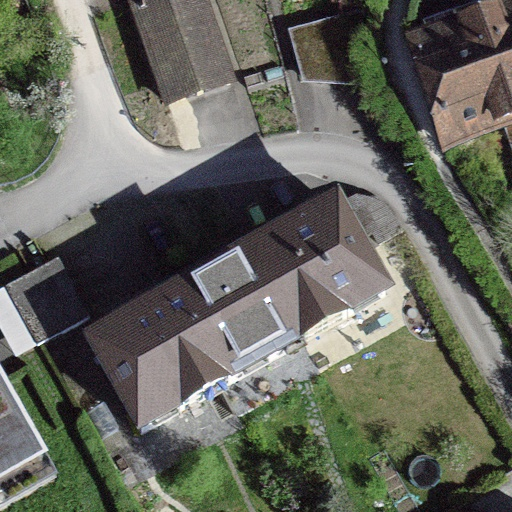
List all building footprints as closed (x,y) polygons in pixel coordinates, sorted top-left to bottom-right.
[(197,0),(143,0),(130,4),(166,109),(227,88),(197,0)] [(408,47),(441,150),(511,126),(511,0),(497,0),(419,26),(424,42),(408,47)] [(301,80),(361,86),(365,11),(289,31),(301,80)] [(220,392),(300,347),(382,301),(352,247),(368,238),(377,242),(382,251),(404,239),(389,213),(383,207),(375,203),(374,202),(363,201),(352,203),(333,213),(250,259),(241,264),(170,304),(160,310),(88,350),(138,439),(220,392)] [(35,351),(87,323),(79,308),(71,294),(63,278),(55,265),(3,293),(19,322),(35,351)] [(0,491),(35,473),(0,407),(0,491)]
